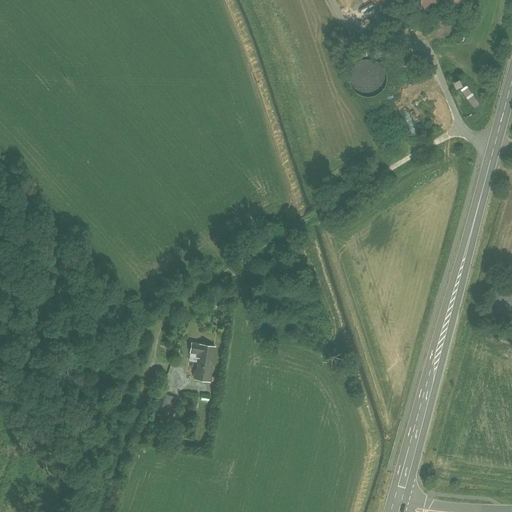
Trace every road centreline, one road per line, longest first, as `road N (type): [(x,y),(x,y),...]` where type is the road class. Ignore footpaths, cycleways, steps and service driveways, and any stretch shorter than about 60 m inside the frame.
road 1 (secondary): [(494,144),(400,507)]
road 2 (unclassified): [(494,144),(459,125),(430,50),(354,24),(334,0)]
